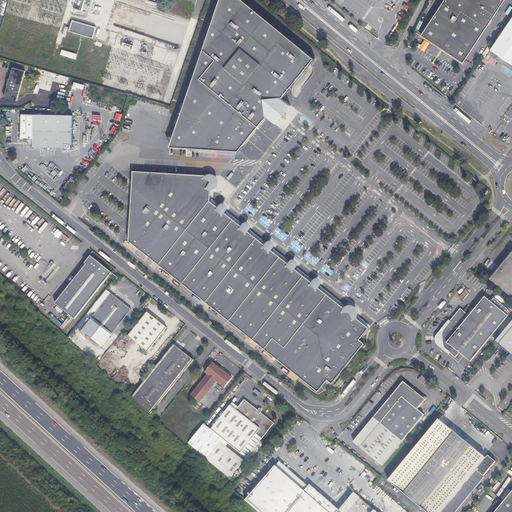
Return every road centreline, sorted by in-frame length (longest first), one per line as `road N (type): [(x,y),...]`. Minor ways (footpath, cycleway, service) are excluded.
road 1 (residential): [(0,158),(295,402)]
road 2 (secondary): [(290,0),(482,157),(499,180)]
road 3 (secondary): [(511,162),(492,154),(305,0)]
road 4 (motorway): [(147,511),(0,379)]
road 5 (unclassified): [(501,196),(400,325)]
road 6 (motorway): [(0,402),(119,511)]
road 7 (unclassified): [(411,337),(511,212)]
road 8 (residential): [(511,434),(407,350)]
road 9 (unclassified): [(295,402),(313,416),(340,415),(395,355)]
